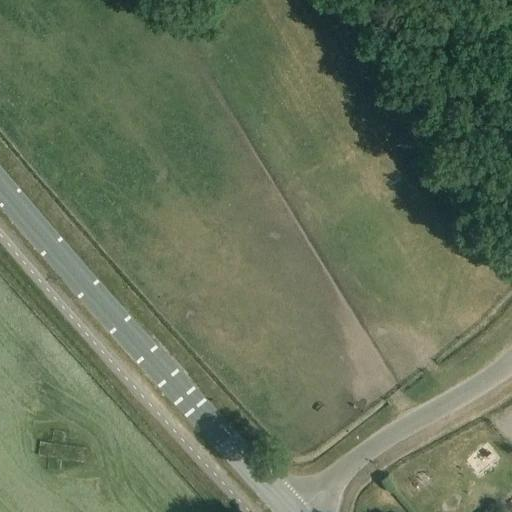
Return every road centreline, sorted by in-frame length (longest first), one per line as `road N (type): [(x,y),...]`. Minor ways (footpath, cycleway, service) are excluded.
road 1 (primary): [(289,511),(0,190)]
road 2 (unclassified): [(300,511),(357,458),(511,362)]
